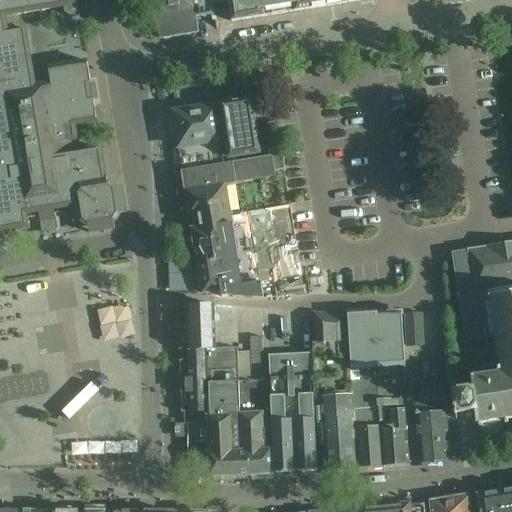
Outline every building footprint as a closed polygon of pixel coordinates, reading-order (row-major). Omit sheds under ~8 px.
[(0,0),(0,236),(18,233),(18,232),(84,221),(88,223),(90,234),(115,230),(113,218),(115,215),(126,213),(122,188),(112,189),(111,184),(107,184),(101,150),(99,150),(95,123),(97,123),(93,100),(96,99),(94,83),(92,74),(89,75),(87,61),(84,62),(74,4),(77,4),(76,0),(0,0)] [(211,0),(144,0),(147,16),(159,14),(162,35),(195,31),(192,15),(214,11),(212,0),(211,0)] [(211,0),(212,0),(214,0),(227,0),(232,22),(360,1),(359,0),(211,0)] [(251,100),(235,102),(173,112),(183,172),(259,160),(251,100)] [(282,156),(276,122),(265,124),(270,158),(282,156)] [(270,158),(259,160),(183,172),(191,222),(289,206),(282,156),(270,158)] [(289,206),(191,222),(202,293),(301,278),(289,206)] [(473,388),(453,391),(454,401),(456,401),(456,406),(455,406),(456,416),(476,412),(477,421),(475,421),(475,425),(478,424),(479,427),(482,427),(482,424),(486,423),(487,422),(487,423),(489,422),(489,421),(497,420),(497,421),(499,421),(499,420),(500,420),(500,421),(504,420),(505,423),(508,423),(508,420),(511,419),(511,418),(511,243),(469,250),(469,251),(453,254),(466,342),(496,337),(498,351),(498,352),(496,353),(496,355),(491,356),(492,362),(493,366),(492,366),(494,374),(492,374),(492,373),(491,374),(490,374),(490,375),(483,376),(482,375),(479,376),(479,375),(476,376),(476,373),(473,373),(473,376),(470,377),(471,380),(472,380),(473,388)] [(183,424),(186,424),(207,422),(207,416),(209,416),(207,349),(214,349),(214,346),(213,305),(178,306),(181,405),(184,407),(185,422),(183,422),(183,424)] [(377,370),(378,402),(384,402),(384,407),(402,406),(402,401),(401,388),(406,388),(403,340),(402,315),(401,309),(374,311),(369,312),(369,309),(345,311),(346,315),(346,316),(347,335),(351,372),(377,370)] [(312,335),(314,391),(319,391),(324,471),(358,468),(356,431),(351,372),(347,335),(346,316),(312,312),(313,335),(312,335)] [(423,346),(421,314),(405,315),(407,347),(423,346)] [(251,365),(263,365),(262,337),(250,338),(251,365)] [(207,422),(208,437),(209,469),(209,477),(252,475),(250,436),(231,436),(231,415),(238,415),(236,383),(235,349),(226,350),(226,346),(214,346),(214,349),(207,349),(209,416),(207,416),(207,422)] [(273,473),(316,472),(313,391),(312,354),(269,355),(273,469),(273,473)] [(382,467),(380,421),(378,402),(377,370),(351,372),(356,431),(358,468),(382,467)] [(236,383),(238,415),(231,415),(231,436),(250,436),(252,475),(271,474),(272,474),(271,452),(271,449),(270,449),(270,429),(268,381),(236,383)] [(418,397),(419,416),(416,416),(419,464),(448,461),(448,454),(441,381),(430,382),(419,383),(420,397),(418,397)] [(391,412),(392,420),(380,421),(382,467),(408,465),(407,450),(404,411),(391,412)] [(186,424),(186,438),(208,437),(207,422),(186,424)] [(186,438),(182,438),(183,466),(186,470),(209,469),(208,437),(186,438)] [(511,511),(511,487),(499,490),(502,511),(511,511)] [(478,494),(471,495),(471,496),(471,511),(502,511),(499,490),(483,493),(478,494)] [(471,511),(471,496),(471,495),(431,503),(431,511),(471,511)] [(345,510),(345,511),(431,511),(431,503),(345,510)]
